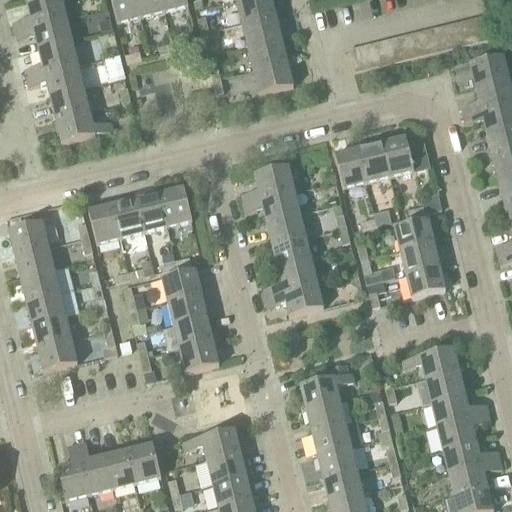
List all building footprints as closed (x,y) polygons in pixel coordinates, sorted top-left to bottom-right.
[(60,0),(55,0),(27,7),(33,33),(67,24),(60,0)] [(141,23),(135,0),(109,0),(117,29),(141,23)] [(135,0),(141,23),(165,17),(160,0),(135,0)] [(185,0),(160,0),(165,17),(189,11),(185,0)] [(258,0),(237,5),(243,29),(276,21),(271,0),(258,0)] [(489,19),(477,22),(482,46),(494,43),(489,19)] [(248,53),(282,45),(276,21),(243,29),(248,53)] [(205,22),(198,24),(202,39),(209,37),(205,22)] [(482,46),(477,22),(465,25),(471,49),(482,46)] [(110,23),(99,26),(101,37),(112,34),(110,23)] [(67,24),(33,33),(39,54),(72,46),(67,24)] [(25,25),(13,28),(16,37),(28,34),(25,25)] [(471,49),(465,25),(454,28),(459,51),(471,49)] [(454,28),(442,31),(448,54),(459,51),(454,28)] [(442,31),(430,33),(436,57),(448,54),(442,31)] [(436,57),(430,33),(419,36),(424,60),(436,57)] [(28,34),(16,37),(18,46),(30,43),(28,34)] [(407,39),(413,63),(424,60),(419,36),(407,39)] [(212,51),(209,37),(202,39),(205,53),(212,51)] [(395,42),(401,66),(413,63),(407,39),(395,42)] [(384,45),(390,68),(401,66),(395,42),(384,45)] [(187,45),(173,49),(175,56),(189,52),(187,45)] [(248,53),(254,77),(288,68),(282,45),(248,53)] [(372,48),(378,71),(390,68),(384,45),(372,48)] [(27,82),(78,70),(72,46),(39,54),(42,70),(25,74),(27,82)] [(378,71),(372,48),(361,50),(366,74),(378,71)] [(175,56),(173,49),(159,52),(161,59),(175,56)] [(361,50),(349,53),(355,77),(366,74),(361,50)] [(139,57),(125,61),(127,68),(141,64),(139,57)] [(110,83),(124,79),(119,61),(106,64),(110,83)] [(469,69),(475,93),(509,84),(504,61),(469,69)] [(254,77),(260,100),(294,92),(288,68),(254,77)] [(213,87),(220,85),(216,69),(209,70),(213,87)] [(47,88),(50,102),(84,93),(78,70),(27,82),(30,93),(47,88)] [(511,94),(509,84),(475,93),(481,117),(511,109),(511,94)] [(224,97),(220,85),(213,87),(216,99),(224,97)] [(50,102),(56,125),(90,117),(84,93),(50,102)] [(130,107),(127,93),(120,94),(123,109),(130,107)] [(473,109),(461,112),(464,121),(476,118),(473,109)] [(511,109),(481,117),(487,140),(511,133),(511,109)] [(90,117),(56,125),(62,149),(96,140),(90,117)] [(476,118),(464,121),(466,131),(478,128),(476,118)] [(111,127),(99,131),(101,139),(113,136),(111,127)] [(492,163),(511,158),(511,133),(487,140),(492,163)] [(382,149),(390,182),(429,172),(422,144),(407,148),(406,143),(382,149)] [(382,149),(358,154),(366,187),(390,182),(382,149)] [(343,193),(366,187),(358,154),(335,160),(343,193)] [(511,158),(492,163),(498,187),(511,183),(511,158)] [(289,171),(254,180),(261,205),(295,196),(289,171)] [(504,211),(511,208),(511,183),(498,187),(504,211)] [(160,199),(168,232),(192,226),(184,193),(160,199)] [(148,202),(136,204),(145,238),(168,232),(160,199),(158,199),(157,195),(147,198),(148,202)] [(295,196),(261,205),(267,227),(301,219),(295,196)] [(253,197),(241,200),(243,209),(255,206),(253,197)] [(335,202),(327,204),(329,211),(336,209),(335,202)] [(136,204),(113,210),(121,244),(145,238),(136,204)] [(255,206),(243,209),(245,218),(257,215),(255,206)] [(121,244),(113,210),(89,216),(98,250),(121,244)] [(407,214),(409,222),(423,219),(422,211),(407,214)] [(374,219),(375,223),(377,231),(391,228),(388,215),(374,219)] [(301,219),(267,227),(272,251),(306,242),(301,219)] [(336,221),(339,235),(347,233),(343,219),(336,221)] [(375,223),(361,227),(362,234),(362,235),(377,231),(375,223)] [(400,257),(434,249),(428,224),(394,233),(400,257)] [(15,259),(49,251),(43,227),(9,236),(15,259)] [(78,231),(81,245),(89,243),(85,229),(78,231)] [(347,233),(339,235),(342,250),(350,248),(347,233)] [(312,266),(306,242),(272,251),(278,274),(312,266)] [(89,243),(81,245),(85,259),(92,257),(89,243)] [(406,280),(440,272),(434,249),(400,257),(406,280)] [(508,249),(496,252),(498,261),(510,258),(508,249)] [(365,250),(357,251),(361,266),(368,264),(365,250)] [(20,283),(54,275),(49,251),(15,259),(20,283)] [(511,266),(510,258),(498,261),(500,270),(511,267),(511,266)] [(189,262),(175,265),(176,273),(190,270),(189,262)] [(368,264),(361,266),(364,280),(372,278),(368,264)] [(161,269),(163,277),(176,273),(175,265),(161,269)] [(312,266),(278,274),(284,298),(318,290),(312,266)] [(440,272),(406,280),(412,304),(446,296),(440,272)] [(142,273),(128,277),(130,284),(144,281),(142,273)] [(54,275),(20,283),(26,307),(60,298),(54,275)] [(93,292),(100,290),(97,275),(89,277),(93,292)] [(168,307),(202,299),(196,275),(162,283),(168,307)] [(114,280),(116,288),(130,284),(128,277),(114,280)] [(383,286),(367,290),(369,299),(376,297),(377,297),(385,295),(383,286)] [(100,290),(93,292),(96,306),(104,304),(100,290)] [(276,290),(264,293),(266,303),(278,300),(276,290)] [(278,300),(266,303),(268,312),(287,308),(290,321),(324,313),(318,290),(284,298),(278,300)] [(369,299),(372,313),(380,311),(377,297),(376,297),(369,299)] [(32,330),(66,322),(60,298),(26,307),(32,330)] [(208,323),(202,299),(168,307),(174,331),(208,323)] [(125,302),(129,316),(137,314),(133,300),(125,302)] [(137,314),(129,316),(133,330),(140,329),(137,314)] [(72,346),(66,322),(32,330),(38,354),(72,346)] [(104,338),(111,336),(108,322),(101,324),(104,338)] [(208,323),(174,331),(180,355),(213,347),(208,323)] [(115,351),(111,336),(104,338),(108,352),(115,351)] [(72,346),(38,354),(44,378),(78,370),(72,346)] [(123,358),(132,355),(130,346),(120,348),(123,358)] [(137,349),(139,355),(144,377),(152,375),(145,347),(137,349)] [(213,347),(180,355),(186,379),(219,371),(213,347)] [(454,353),(420,361),(425,385),(460,376),(454,353)] [(414,363),(402,365),(404,375),(416,372),(414,363)] [(301,390),(306,414),(341,406),(337,391),(354,387),(352,378),(348,379),(346,368),(329,372),(331,383),(301,390)] [(431,408),(465,400),(460,376),(425,385),(431,408)] [(393,392),(385,394),(389,409),(397,407),(393,392)] [(465,400),(431,408),(437,431),(471,423),(465,400)] [(312,437),(346,429),(341,406),(306,414),(312,437)] [(378,422),(386,420),(382,406),(375,408),(378,422)] [(486,409),(474,412),(476,421),(488,418),(486,409)] [(488,418),(476,421),(479,430),(491,427),(488,418)] [(389,434),(386,420),(378,422),(381,436),(389,434)] [(471,423),(437,431),(443,455),(477,447),(471,423)] [(346,429),(312,437),(318,461),(352,452),(351,451),(363,448),(358,429),(347,431),(346,429)] [(235,435),(201,443),(207,466),(241,458),(235,435)] [(197,453),(195,444),(183,447),(185,456),(197,453)] [(86,447),(77,450),(80,462),(89,459),(86,447)] [(477,447),(443,455),(448,477),(482,469),(477,447)] [(129,455),(138,489),(162,483),(153,449),(129,455)] [(77,450),(68,452),(71,464),(80,462),(77,450)] [(323,484),(358,476),(352,452),(318,461),(323,484)] [(386,454),(389,468),(397,466),(393,452),(386,454)] [(105,461),(114,495),(138,489),(129,455),(105,461)] [(497,456),(485,459),(488,468),(500,465),(497,456)] [(241,458),(207,466),(212,490),(247,481),(241,458)] [(105,461),(81,467),(89,501),(114,495),(105,461)] [(500,465),(488,468),(490,477),(502,474),(500,465)] [(397,466),(389,468),(393,483),(400,481),(397,466)] [(81,467),(58,473),(66,507),(89,501),(81,467)] [(482,469),(448,477),(454,502),(488,494),(482,469)] [(329,508),(363,499),(358,476),(323,484),(329,508)] [(247,481),(212,490),(217,511),(222,511),(253,505),(247,481)] [(168,487),(172,501),(180,499),(176,485),(168,487)] [(454,502),(447,504),(448,511),(492,511),(488,494),(454,502)] [(182,511),(180,499),(172,501),(174,511),(182,511)] [(366,511),(363,499),(329,508),(330,511),(366,511)] [(407,511),(405,499),(397,501),(399,511),(407,511)]
